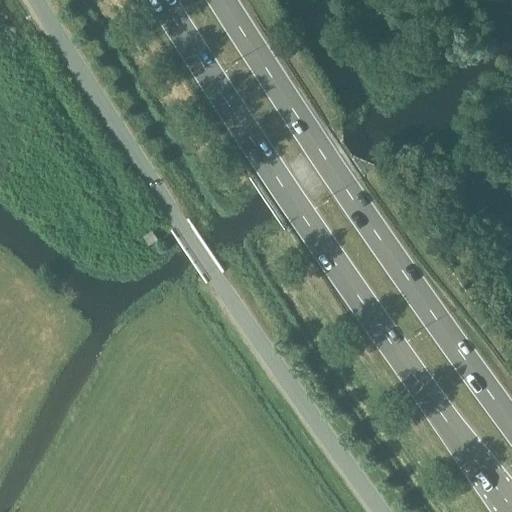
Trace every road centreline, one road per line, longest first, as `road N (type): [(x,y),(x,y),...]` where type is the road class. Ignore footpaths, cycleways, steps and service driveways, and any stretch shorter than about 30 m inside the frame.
road 1 (trunk): [(163,0),(300,213),(511,507)]
road 2 (trunk): [(511,424),(222,0)]
road 3 (unclassified): [(378,511),(183,231)]
road 4 (unclassified): [(39,0),(183,231)]
